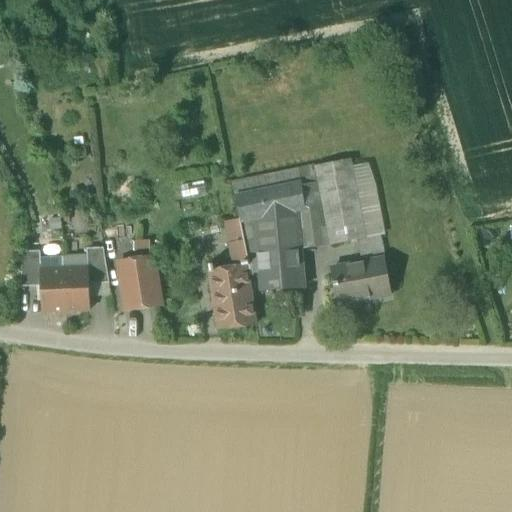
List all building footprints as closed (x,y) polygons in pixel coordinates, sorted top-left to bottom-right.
[(358,241),(366,239),(357,192),(352,168),(351,161),(300,171),(302,185),(306,211),(268,219),(274,246),(275,254),(302,252),(358,241)] [(357,192),(375,189),(367,165),(352,168),(357,192)] [(233,184),(236,198),(302,185),(300,171),(233,184)] [(204,180),(180,186),(182,198),(207,192),(204,180)] [(306,211),(302,185),(236,198),(241,221),(241,224),(268,219),(306,211)] [(375,189),(357,192),(366,239),(381,237),(384,236),(375,189)] [(246,248),(274,246),(268,219),(241,224),(245,242),(246,248)] [(225,223),(230,245),(245,242),(241,224),(241,221),(225,223)] [(358,241),(363,265),(385,260),(381,237),(366,239),(358,241)] [(151,242),(134,242),(133,257),(150,258),(151,242)] [(246,248),(245,242),(230,245),(233,264),(236,265),(236,269),(250,267),(246,248)] [(246,248),(250,267),(236,269),(209,273),(218,331),(256,325),(247,270),(250,269),(252,276),(259,275),(261,292),(305,289),(302,252),(275,254),(274,246),(246,248)] [(89,269),(90,286),(110,285),(105,249),(87,250),(87,257),(88,269),(89,269)] [(24,253),(21,289),(41,288),(41,271),(42,271),(41,259),(41,252),(24,253)] [(87,257),(64,258),(65,270),(88,269),(87,257)] [(54,316),(67,315),(65,270),(64,258),(41,259),(42,271),(41,271),(41,288),(43,313),(54,313),(54,316)] [(119,265),(126,312),(162,307),(154,259),(119,265)] [(331,271),(338,306),(392,296),(385,260),(363,265),(331,271)] [(88,269),(65,270),(67,315),(80,315),(79,312),(91,311),(90,297),(90,286),(89,269),(88,269)] [(111,296),(110,285),(90,286),(90,297),(111,296)]
